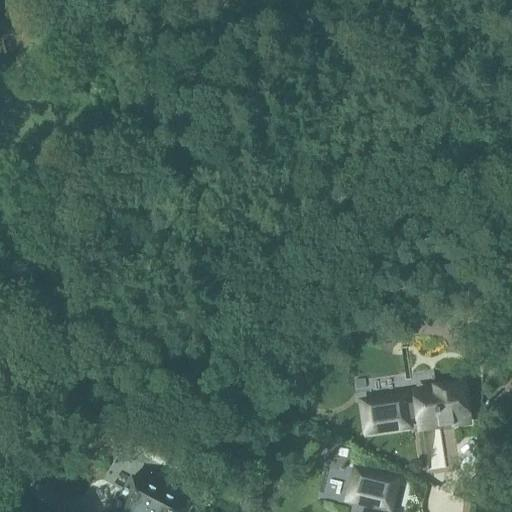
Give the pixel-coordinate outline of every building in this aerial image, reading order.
[(264,351),(250,348),(248,361),(261,364),(264,351)] [(416,402),(417,403),(419,422),(420,429),(453,425),(453,421),(468,419),(463,386),(434,390),(435,399),(416,402)] [(408,423),(419,422),(417,403),(405,405),(404,397),(363,403),(367,433),(409,427),(408,423)] [(356,471),(349,500),(373,507),(372,511),(385,511),(386,510),(389,511),(397,481),(356,471)] [(188,511),(190,510),(131,479),(113,511),(188,511)]
